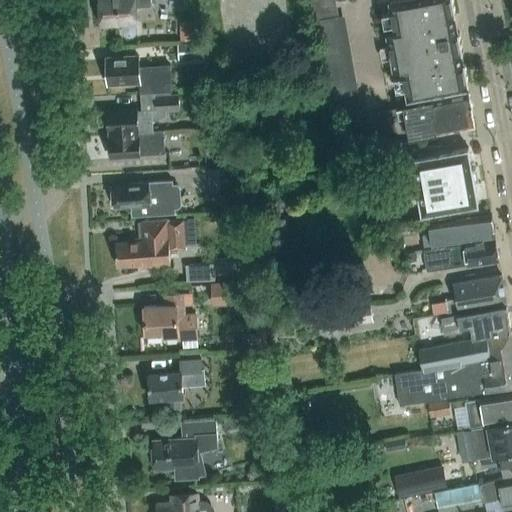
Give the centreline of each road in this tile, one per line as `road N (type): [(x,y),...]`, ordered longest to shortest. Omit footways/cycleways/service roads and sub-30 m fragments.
road 1 (residential): [(110,511),(97,316),(75,299),(9,307)]
road 2 (residential): [(0,214),(55,198),(43,0)]
road 3 (residential): [(481,0),(510,150)]
road 4 (tertiary): [(19,388),(27,511)]
